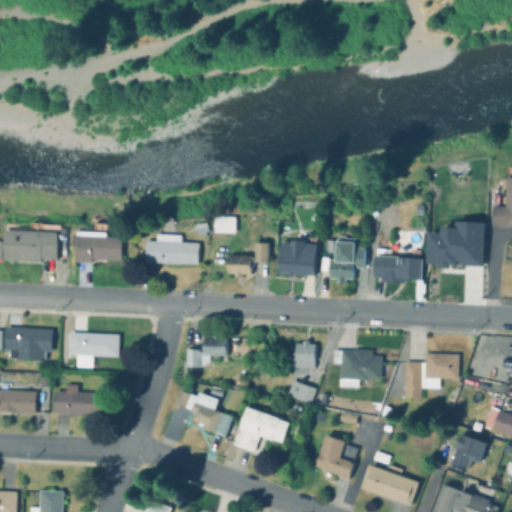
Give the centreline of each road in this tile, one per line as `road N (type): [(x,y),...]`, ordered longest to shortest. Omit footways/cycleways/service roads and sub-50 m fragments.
road 1 (residential): [(0,295),(511,319)]
road 2 (residential): [(0,446),(145,451),(314,511)]
road 3 (residential): [(173,304),(106,511)]
